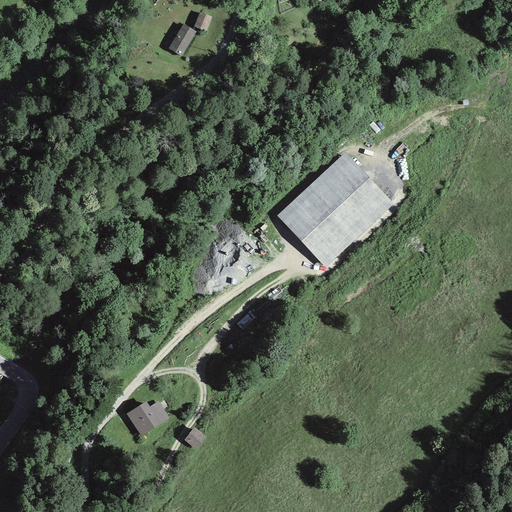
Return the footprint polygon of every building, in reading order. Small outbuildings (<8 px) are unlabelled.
[(199,13),(193,27),(205,32),(211,18),(199,13)] [(183,24),(168,49),(181,57),(196,32),(183,24)] [(277,215),(326,267),(394,203),(345,152),(277,215)] [(145,401),(126,414),(141,436),(169,418),(158,401),(149,407),(145,401)] [(206,437),(194,427),(184,440),(196,449),(206,437)]
